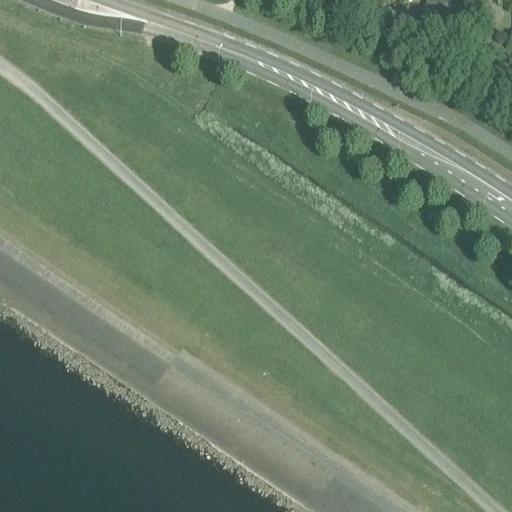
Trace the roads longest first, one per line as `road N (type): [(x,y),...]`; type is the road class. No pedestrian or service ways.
road 1 (unclassified): [(495,511),(0,64)]
road 2 (unclassified): [(0,243),(395,511)]
road 3 (primary): [(247,59),(511,221)]
road 4 (primary): [(511,193),(302,73),(261,56),(247,59)]
road 5 (primary): [(37,0),(80,17),(157,25)]
